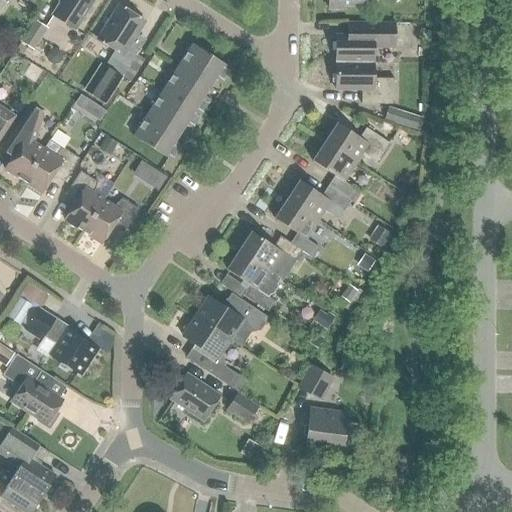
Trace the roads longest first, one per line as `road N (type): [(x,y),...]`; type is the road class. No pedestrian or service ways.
road 1 (residential): [(129,295),(168,243),(222,200),(272,130),(287,96),(287,68)]
road 2 (tertiary): [(486,471),(485,208)]
road 3 (residential): [(347,511),(218,482),(131,442)]
road 4 (tertiary): [(485,208),(490,0)]
road 5 (residential): [(129,295),(0,212)]
road 6 (residential): [(131,442),(129,295)]
road 7 (residential): [(287,68),(173,0)]
